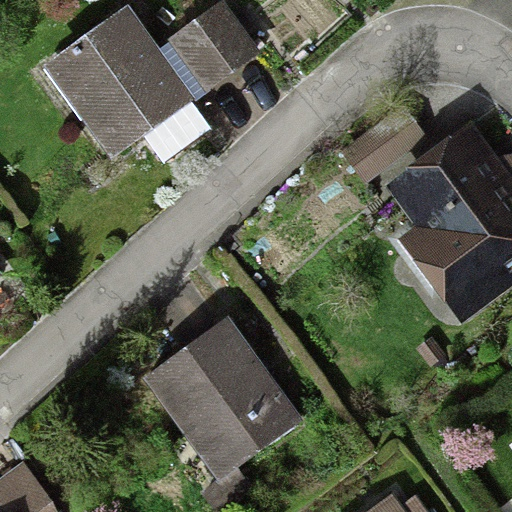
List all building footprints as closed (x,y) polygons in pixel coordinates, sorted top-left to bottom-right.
[(202,0),(169,23),(152,0),(117,0),(50,48),(119,144),(275,33),(251,0),(202,0)] [(511,138),(484,102),(399,165),(438,217),(416,234),(472,307),(511,276),(511,138)] [(405,113),(348,153),(364,176),(421,136),(405,113)] [(231,305),(148,372),(229,471),(312,404),(231,305)] [(437,511),(409,470),(345,511),(437,511)] [(0,511),(45,511),(27,487),(0,506),(0,511)]
